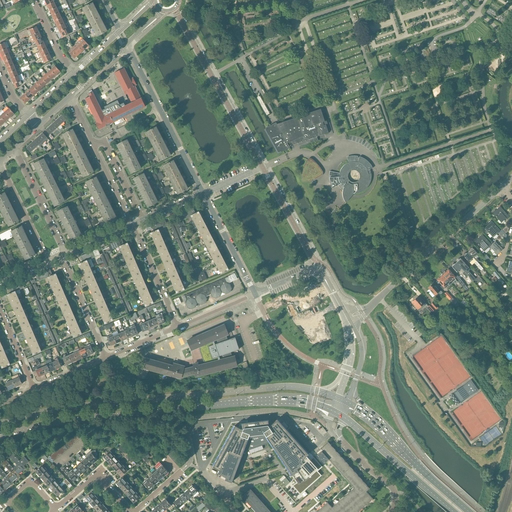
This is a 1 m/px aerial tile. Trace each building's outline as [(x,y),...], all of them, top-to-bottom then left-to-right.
[(56,7),(54,2),(47,5),(49,10),(56,7)] [(90,22),(99,17),(92,4),(92,3),(90,4),(83,8),(90,22)] [(59,12),(56,7),(49,10),(52,16),(59,12)] [(61,18),(59,12),(52,16),(54,21),(61,18)] [(54,21),(57,27),(66,22),(64,17),(61,18),(54,21)] [(99,17),(90,22),(97,36),(107,31),(99,17)] [(69,27),(66,22),(57,27),(59,32),(69,27)] [(29,29),(32,35),(39,32),(36,26),(32,28),(29,29)] [(59,32),(62,37),(71,33),(69,27),(59,32)] [(39,32),(32,35),(34,41),(41,37),(39,32)] [(44,43),(41,37),(34,41),(37,46),(44,43)] [(77,43),(84,49),(89,45),(82,38),(77,43)] [(1,44),(0,44),(0,51),(7,48),(9,47),(6,41),(1,43),(1,44)] [(37,46),(39,51),(46,48),(44,43),(37,46)] [(79,54),(84,49),(77,43),(73,47),(79,54)] [(79,54),(73,47),(68,51),(74,58),(79,54)] [(0,51),(0,52),(2,57),(9,54),(7,48),(0,51)] [(46,48),(39,51),(37,52),(39,58),(49,53),(46,48)] [(4,62),(11,59),(14,58),(12,53),(9,54),(2,57),(4,62)] [(49,53),(39,58),(42,63),(51,59),(49,53)] [(4,62),(7,68),(14,65),(11,59),(4,62)] [(7,68),(9,73),(18,69),(16,64),(14,65),(7,68)] [(50,70),(55,75),(60,71),(55,66),(50,70)] [(127,94),(130,99),(131,102),(124,106),(123,104),(120,105),(117,100),(104,107),(105,109),(102,110),(93,92),(89,94),(90,96),(85,99),(97,122),(95,123),(98,129),(106,126),(108,125),(110,124),(109,124),(145,106),(141,98),(135,86),(136,85),(133,77),(130,79),(124,68),(114,73),(115,75),(116,76),(117,78),(117,79),(118,79),(119,81),(119,82),(119,83),(119,82),(120,85),(121,86),(122,88),(122,89),(125,95),(127,94)] [(9,73),(11,79),(18,76),(21,75),(18,69),(9,73)] [(51,79),(55,75),(50,70),(46,74),(51,79)] [(47,83),(51,79),(46,74),(42,78),(47,83)] [(13,84),(17,82),(18,82),(19,85),(22,84),(18,76),(11,79),(13,84)] [(42,87),(47,83),(42,78),(37,82),(42,87)] [(38,91),(42,87),(37,82),(33,86),(38,91)] [(28,90),(34,95),(38,91),(33,86),(28,90)] [(29,99),(34,95),(28,90),(24,94),(29,99)] [(20,98),(24,103),(25,104),(29,99),(24,94),(20,98)] [(4,112),(9,118),(14,114),(9,108),(4,112)] [(276,122),(270,125),(267,127),(267,126),(266,127),(266,128),(264,129),(276,151),(277,154),(279,154),(281,152),(290,147),(289,146),(309,140),(310,143),(318,140),(317,137),(328,133),(326,125),(327,124),(326,121),(324,121),(320,109),(301,116),(277,124),(276,122)] [(0,116),(5,122),(9,118),(4,112),(0,115),(0,116)] [(66,120),(65,119),(62,115),(54,123),(58,127),(66,120)] [(58,127),(54,123),(46,130),(50,134),(58,127)] [(154,146),(163,142),(155,128),(146,132),(154,146)] [(70,148),(79,144),(72,130),(63,134),(70,148)] [(35,140),(38,145),(40,146),(48,139),(46,137),(42,133),(35,140)] [(35,140),(26,148),(30,152),(38,145),(35,140)] [(124,159),(134,154),(126,140),(117,144),(124,159)] [(163,142),(154,146),(161,160),(170,156),(163,142)] [(70,148),(77,162),(86,158),(79,144),(70,148)] [(134,154),(124,159),(131,173),(140,168),(134,154)] [(371,175),(371,173),(370,170),(373,169),(373,168),(372,167),(371,165),(370,164),(369,162),(368,161),(366,160),(365,159),(363,158),(362,158),(361,157),(359,156),(359,157),(358,157),(358,156),(356,156),(354,156),(353,156),(351,156),(350,156),(351,159),(348,160),(349,163),(348,163),(346,164),(345,164),(345,165),(344,166),(343,166),(342,167),(341,168),(341,169),(340,170),(340,171),(340,172),(339,173),(330,171),(329,174),(329,176),(330,176),(330,177),(329,177),(330,181),(331,185),(332,188),(338,185),(340,188),(343,190),(342,191),(342,192),(342,194),(342,195),(343,197),(344,199),(344,201),(346,202),(351,196),(351,195),(353,194),(354,194),(356,193),(358,193),(360,193),(360,192),(361,192),(363,191),(364,190),(365,189),(366,188),(367,187),(368,186),(369,185),(370,183),(370,182),(371,181),(371,179),(371,177),(371,175)] [(86,158),(77,162),(84,176),(93,172),(86,158)] [(41,178),(50,173),(43,159),(34,163),(41,178)] [(180,175),(173,161),(164,165),(171,179),(180,175)] [(313,164),(312,163),(311,162),(310,162),(310,163),(309,164),(308,165),(307,166),(306,167),(305,168),(304,169),(304,171),(303,172),(303,173),(303,174),(302,176),(302,178),(302,179),(302,180),(302,181),(303,181),(303,182),(304,182),(305,182),(307,181),(309,181),(310,181),(312,180),(314,179),(316,179),(318,178),(319,177),(321,176),(322,175),(322,174),(322,173),(322,172),(322,171),(322,170),(321,170),(320,168),(319,169),(317,165),(315,166),(314,164),(313,164)] [(41,178),(48,192),(57,187),(52,177),(55,176),(53,172),(50,173),(41,178)] [(141,192),(150,188),(143,174),(134,178),(141,192)] [(180,175),(171,179),(178,193),(187,189),(180,175)] [(93,196),(103,191),(96,177),(86,182),(93,196)] [(57,187),(48,192),(55,206),(64,201),(59,191),(61,190),(59,186),(57,187)] [(150,188),(141,192),(148,207),(157,202),(150,188)] [(93,196),(100,210),(110,205),(103,191),(93,196)] [(0,194),(0,207),(2,211),(11,207),(4,192),(0,194)] [(110,205),(100,210),(107,224),(117,220),(110,205)] [(492,213),(501,223),(506,218),(507,220),(509,217),(500,206),(495,211),(495,210),(492,213)] [(11,207),(2,211),(9,225),(18,221),(11,207)] [(58,211),(65,225),(74,221),(67,207),(58,211)] [(193,208),(180,214),(182,219),(190,216),(190,215),(196,213),(195,212),(195,213),(193,208)] [(206,226),(202,218),(198,212),(199,212),(199,211),(196,213),(190,215),(190,216),(198,230),(206,226)] [(167,226),(166,223),(164,220),(151,226),(154,231),(153,231),(153,232),(158,229),(158,230),(167,226)] [(485,228),(482,230),(486,234),(488,233),(492,237),(496,233),(497,234),(498,233),(505,241),(507,235),(505,234),(502,230),(500,231),(491,220),(486,224),(483,226),(485,228)] [(74,221),(65,225),(72,239),(81,235),(74,221)] [(19,245),(28,240),(21,226),(11,231),(19,245)] [(198,230),(205,245),(213,240),(206,226),(198,230)] [(165,244),(158,230),(158,229),(153,232),(150,233),(157,248),(165,244)] [(482,234),(477,238),(474,240),(483,251),(488,246),(489,247),(494,252),(494,253),(496,255),(500,252),(493,243),(491,242),(490,243),(482,234)] [(108,245),(111,250),(119,247),(119,246),(125,244),(124,244),(123,244),(121,239),(108,245)] [(28,240),(19,245),(26,259),(35,255),(28,240)] [(205,245),(213,259),(221,255),(213,240),(205,245)] [(500,252),(503,250),(499,245),(498,245),(495,241),(493,243),(500,252)] [(119,247),(123,255),(125,262),(134,258),(127,243),(128,243),(125,244),(119,246),(119,247)] [(171,259),(165,244),(157,248),(163,263),(171,259)] [(468,252),(473,258),(475,256),(477,256),(477,254),(478,254),(472,248),(470,248),(470,249),(470,250),(468,252)] [(87,260),(95,257),(93,251),(80,257),(82,262),(81,262),(81,263),(87,260)] [(474,259),(473,258),(468,252),(466,254),(464,254),(464,255),(463,256),(469,263),(472,265),(474,263),(481,270),(483,269),(477,262),(474,259)] [(213,259),(220,274),(224,272),(226,271),(225,271),(228,269),(221,255),(213,259)] [(125,262),(132,276),(140,273),(134,258),(125,262)] [(178,274),(175,268),(171,259),(163,263),(170,278),(178,274)] [(456,263),(468,276),(470,274),(466,270),(468,268),(461,259),(460,259),(458,259),(458,261),(456,263)] [(79,264),(85,279),(93,275),(87,260),(81,263),(78,264),(79,264)] [(468,276),(456,263),(454,265),(452,264),(452,265),(452,266),(451,267),(457,272),(459,272),(459,270),(466,278),(468,276)] [(39,281),(48,277),(47,277),(53,275),(53,274),(52,275),(50,270),(37,275),(39,281)] [(442,274),(451,284),(455,284),(457,282),(460,285),(461,285),(463,283),(457,276),(455,277),(448,270),(445,272),(444,272),(442,274)] [(48,277),(51,286),(54,292),(62,289),(56,274),(56,273),(53,275),(47,277),(48,277)] [(132,276),(138,292),(147,288),(140,273),(132,276)] [(170,278),(173,286),(176,292),(175,293),(176,293),(179,292),(180,291),(184,289),(178,274),(170,278)] [(440,287),(443,290),(445,287),(444,287),(447,284),(448,286),(451,284),(442,274),(440,276),(440,277),(437,280),(442,285),(440,287)] [(85,279),(92,294),(100,290),(93,275),(85,279)] [(196,304),(197,303),(196,303),(197,302),(197,303),(201,304),(205,303),(206,299),(205,295),(210,293),(212,296),(216,298),(220,296),(221,293),(221,292),(222,292),(226,294),(230,292),(231,288),(229,284),(229,283),(226,282),(225,278),(224,278),(207,286),(207,285),(202,287),(202,288),(182,296),(185,303),(186,303),(186,304),(188,307),(191,309),(195,307),(196,304)] [(15,291),(24,288),(21,282),(8,288),(11,293),(10,293),(15,291)] [(428,287),(426,289),(425,290),(432,298),(438,293),(439,294),(441,295),(443,294),(440,291),(435,286),(434,286),(432,284),(431,284),(428,287)] [(138,292),(144,304),(145,306),(149,304),(149,305),(150,304),(154,303),(153,302),(147,288),(138,292)] [(58,301),(60,307),(69,303),(62,289),(54,292),(58,301)] [(106,305),(100,290),(92,294),(95,302),(98,309),(106,305)] [(10,293),(9,294),(7,295),(11,304),(13,310),(22,306),(21,304),(15,291),(10,293)] [(418,296),(411,302),(415,306),(419,311),(426,305),(420,297),(419,298),(418,296)] [(75,318),(72,312),(69,303),(60,307),(67,322),(75,318)] [(436,312),(439,310),(433,303),(431,305),(435,309),(435,310),(436,312)] [(98,309),(102,317),(104,323),(104,324),(107,323),(108,322),(113,320),(106,305),(98,309)] [(28,321),(25,315),(22,306),(13,310),(20,324),(28,321)] [(503,312),(510,320),(511,317),(511,316),(506,309),(503,312)] [(155,316),(156,318),(159,325),(165,322),(161,313),(155,316)] [(67,322),(71,331),(73,337),(78,335),(78,336),(79,335),(82,334),(82,333),(81,333),(75,318),(67,322)] [(156,318),(151,320),(154,327),(159,325),(156,318)] [(151,320),(145,322),(148,330),(154,327),(151,320)] [(20,324),(23,331),(26,340),(35,336),(28,321),(20,324)] [(148,330),(145,322),(142,324),(142,322),(139,323),(143,332),(148,330)] [(129,329),(132,336),(138,334),(134,325),(131,326),(132,328),(129,329)] [(184,376),(188,375),(195,373),(196,376),(200,375),(226,368),(237,366),(234,356),(232,357),(231,352),(239,349),(235,337),(228,340),(226,335),(228,334),(224,325),(187,340),(191,350),(199,346),(200,349),(199,349),(203,361),(204,361),(205,364),(198,365),(198,363),(193,364),(194,367),(184,369),(183,369),(184,366),(183,366),(183,367),(180,366),(180,365),(173,364),(173,366),(147,359),(142,358),(140,367),(148,369),(149,370),(149,369),(157,372),(158,372),(166,374),(174,376),(174,377),(176,377),(176,376),(180,377),(179,378),(180,378),(181,376),(184,376)] [(127,339),(132,336),(129,329),(128,327),(123,329),(124,332),(127,339)] [(124,332),(118,334),(122,341),(127,339),(124,332)] [(118,334),(113,336),(116,344),(122,341),(118,334)] [(41,351),(38,345),(35,336),(26,340),(29,346),(33,355),(35,354),(36,354),(37,353),(41,351)] [(113,336),(110,338),(109,336),(105,337),(106,340),(107,339),(110,346),(116,344),(113,336)] [(85,349),(88,356),(93,353),(89,344),(87,345),(87,347),(85,349)] [(0,350),(0,364),(2,368),(6,366),(6,367),(7,366),(10,364),(3,349),(0,350)] [(82,358),(88,356),(85,349),(79,351),(82,358)] [(77,361),(82,358),(79,351),(74,353),(77,361)] [(71,363),(77,361),(74,353),(68,356),(71,363)] [(71,363),(68,356),(65,357),(64,355),(62,356),(66,365),(71,363)] [(52,363),(55,370),(61,367),(57,358),(54,359),(55,361),(52,363)] [(51,359),(45,361),(47,365),(50,372),(55,370),(52,363),(51,359)] [(44,375),(41,367),(40,364),(32,367),(34,372),(36,371),(39,377),(44,375)] [(47,365),(41,367),(44,375),(50,372),(47,365)] [(12,380),(15,387),(22,384),(19,377),(12,380)] [(15,387),(12,380),(6,383),(8,390),(15,387)] [(470,382),(455,393),(461,401),(476,390),(470,382)] [(235,425),(212,467),(219,470),(217,473),(219,474),(219,475),(220,474),(225,477),(224,480),(232,482),(243,452),(270,442),(292,475),(297,482),(292,486),(300,495),(321,476),(317,471),(322,467),(318,463),(318,462),(316,460),(315,459),(313,457),(309,460),(306,456),(308,454),(277,419),(270,425),(268,425),(268,420),(241,423),(242,423),(242,428),(241,429),(235,425)] [(357,511),(373,499),(367,492),(367,491),(369,493),(370,493),(371,492),(371,491),(328,442),(320,448),(322,450),(317,455),(319,457),(321,460),(324,463),(328,459),(354,488),(331,507),(327,502),(315,511),(357,511)] [(86,457),(92,464),(97,460),(94,457),(96,455),(95,451),(91,451),(90,450),(84,456),(86,457)] [(107,462),(114,456),(110,451),(103,457),(107,462)] [(19,461),(11,452),(7,456),(9,458),(10,457),(17,465),(13,468),(5,459),(20,476),(19,474),(25,468),(26,469),(24,466),(28,462),(29,461),(24,456),(19,461)] [(78,458),(81,462),(87,469),(92,464),(86,457),(83,460),(78,453),(75,455),(78,458)] [(119,461),(114,456),(107,462),(112,467),(119,461)] [(0,468),(14,484),(14,483),(12,482),(19,476),(20,476),(5,459),(1,463),(2,465),(3,464),(10,472),(7,475),(0,467),(0,468)] [(123,466),(119,461),(112,467),(116,472),(123,466)] [(81,462),(77,466),(83,473),(87,469),(81,462)] [(168,472),(162,466),(161,464),(156,468),(163,477),(168,472)] [(40,476),(46,470),(42,465),(35,472),(40,476)] [(61,468),(61,469),(73,481),(78,477),(72,470),(69,473),(63,466),(61,468)] [(77,466),(72,470),(78,477),(83,473),(77,466)] [(123,466),(116,472),(121,477),(127,471),(123,466)] [(0,468),(0,482),(8,491),(6,489),(13,483),(14,484),(0,468)] [(158,481),(163,477),(156,468),(151,473),(152,474),(158,481)] [(51,475),(46,470),(40,476),(44,481),(51,475)] [(152,474),(147,479),(153,486),(158,481),(152,474)] [(55,480),(51,475),(44,481),(48,486),(55,480)] [(122,477),(116,483),(120,488),(127,482),(122,477)] [(285,486),(290,482),(285,478),(281,482),(285,486)] [(153,486),(147,479),(143,483),(148,490),(153,486)] [(59,485),(55,480),(48,486),(52,491),(59,485)] [(131,487),(127,482),(120,488),(125,493),(131,487)] [(59,485),(52,491),(57,496),(63,490),(59,485)] [(192,486),(187,490),(193,496),(197,491),(192,486)] [(136,492),(131,487),(125,493),(129,498),(136,492)] [(242,497),(255,511),(270,511),(252,491),(250,489),(250,490),(250,489),(249,490),(242,497)] [(187,490),(183,494),(188,500),(193,496),(187,490)] [(89,503),(96,497),(91,492),(85,498),(89,503)] [(136,492),(129,498),(133,503),(140,497),(136,492)] [(183,504),(188,500),(183,494),(178,498),(183,504)] [(100,502),(96,497),(89,503),(94,508),(100,502)] [(183,504),(178,498),(173,502),(178,508),(183,504)] [(160,503),(166,510),(171,505),(165,499),(160,503)] [(98,511),(105,507),(100,502),(94,508),(97,511),(98,511)] [(159,511),(163,511),(166,510),(160,503),(155,508),(159,511)]
